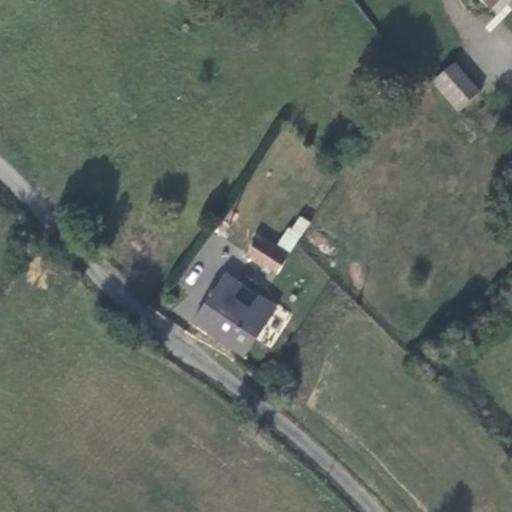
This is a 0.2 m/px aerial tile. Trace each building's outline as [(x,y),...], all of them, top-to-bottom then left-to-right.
[(471,0),(482,12),(494,0),(471,0)] [(426,85),(435,94),(456,72),(448,64),(426,85)] [(456,72),(435,94),(452,111),(473,90),(456,72)] [(247,254),(278,273),(285,262),(255,242),(247,254)] [(257,296),(248,311),(231,300),(240,286),(224,275),(193,323),(244,357),(275,308),(257,296)]
